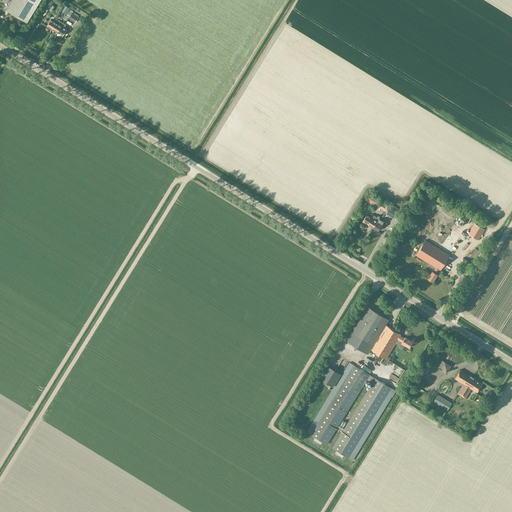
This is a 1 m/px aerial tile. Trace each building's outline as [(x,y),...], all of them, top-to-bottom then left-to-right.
[(27,21),(40,0),(3,0),(10,4),(7,9),(27,21)] [(52,29),(58,20),(56,19),(53,21),(50,19),(46,26),(52,29)] [(63,23),(60,21),(58,20),(52,29),(57,32),(63,23)] [(66,29),(64,28),(66,24),(63,23),(57,32),(62,36),(66,29)] [(381,202),(379,207),(386,211),(388,207),(381,202)] [(385,213),(393,219),(398,211),(389,206),(385,213)] [(368,224),(373,215),(371,214),(369,216),(366,215),(362,221),(368,224)] [(373,227),(377,221),(379,218),(380,216),(378,215),(377,217),(373,215),(368,224),(373,227)] [(377,221),(373,227),(378,231),(382,225),(384,226),(386,223),(379,218),(377,221)] [(478,240),(484,229),(474,223),(467,234),(478,240)] [(440,270),(449,255),(425,240),(416,255),(435,267),(433,271),(432,270),(427,278),(432,282),(437,274),(436,273),(439,269),(440,270)] [(471,265),(480,251),(475,248),(466,262),(471,265)] [(367,306),(351,331),(372,345),(375,340),(376,341),(378,337),(377,337),(388,319),(367,306)] [(409,347),(412,342),(405,337),(404,338),(400,335),(400,334),(386,325),(378,337),(376,341),(371,349),(385,358),(397,339),(402,342),(401,342),(409,347)] [(330,363),(344,370),(348,363),(334,356),(336,353),(333,351),(329,357),(332,359),(330,363)] [(450,365),(444,361),(440,359),(436,366),(447,372),(450,365)] [(348,457),(391,388),(353,365),(311,434),(315,437),(313,440),(320,444),(322,441),(326,444),(367,379),(372,382),(332,447),(337,450),(335,453),(342,457),(344,454),(348,457)] [(476,391),(482,383),(460,369),(454,378),(463,383),(457,393),(465,398),(471,388),(476,391)] [(330,371),(321,389),(332,395),(341,377),(330,371)] [(437,394),(433,401),(447,409),(451,402),(437,394)]
